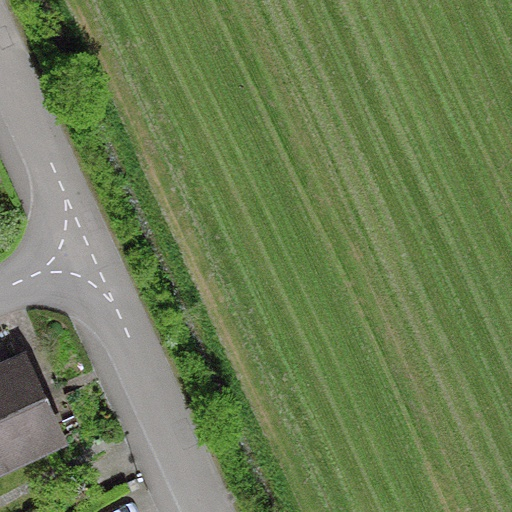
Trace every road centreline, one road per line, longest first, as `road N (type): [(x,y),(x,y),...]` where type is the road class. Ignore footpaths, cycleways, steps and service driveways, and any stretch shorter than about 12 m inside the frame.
road 1 (residential): [(85,255),(203,511)]
road 2 (residential): [(0,64),(85,255)]
